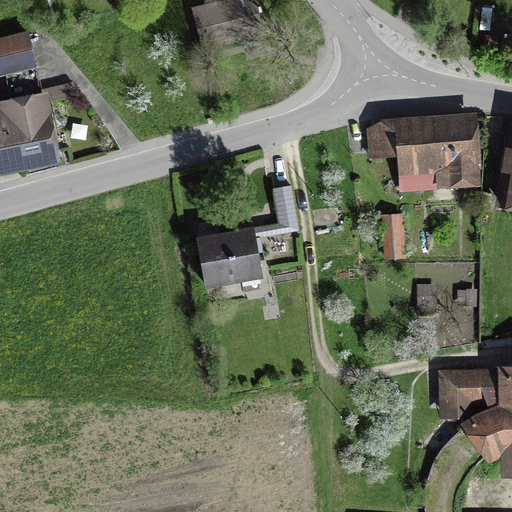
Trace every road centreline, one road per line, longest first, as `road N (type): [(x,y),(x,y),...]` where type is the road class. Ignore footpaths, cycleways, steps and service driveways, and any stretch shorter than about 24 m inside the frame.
road 1 (track): [(511,346),(352,381),(325,363),(286,126)]
road 2 (unclassified): [(374,70),(333,105),(286,126),(0,202)]
road 3 (residential): [(511,98),(374,70)]
